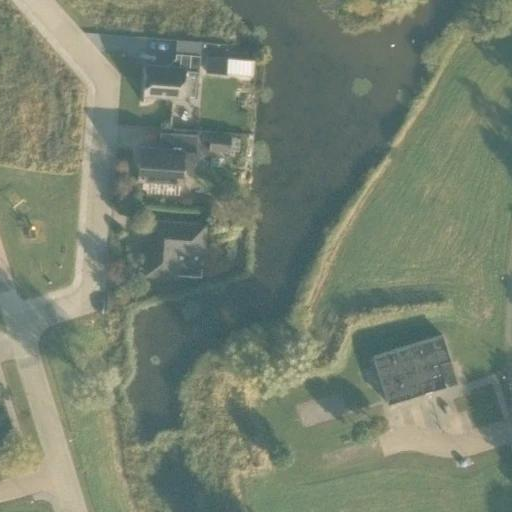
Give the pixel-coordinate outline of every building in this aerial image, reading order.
[(146,67),(143,93),(196,97),(200,55),(175,53),(174,69),(146,67)] [(227,56),(206,55),(205,72),(226,73),(227,56)] [(183,151),(196,152),(197,135),(169,133),(168,149),(140,147),(137,180),(181,183),(183,151)] [(230,137),(230,135),(210,134),(209,150),(229,151),(229,150),(238,150),(239,138),(230,137)] [(202,253),(205,225),(150,221),(146,273),(175,275),(176,251),(202,253)] [(438,363),(450,359),(442,335),(373,357),(387,404),(445,386),(438,363)]
